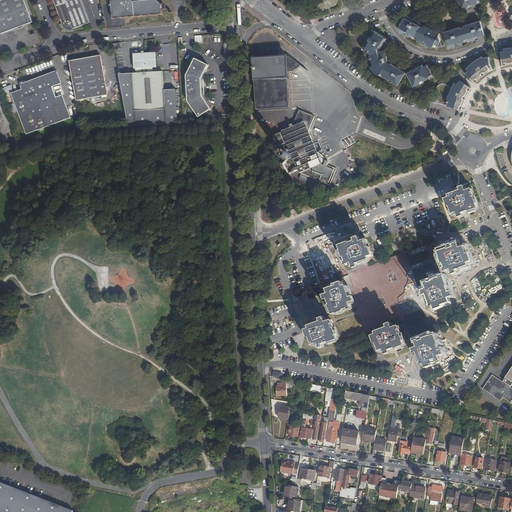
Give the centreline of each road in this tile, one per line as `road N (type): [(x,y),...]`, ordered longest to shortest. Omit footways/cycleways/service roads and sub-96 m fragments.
road 1 (residential): [(511,488),(263,443)]
road 2 (residential): [(462,155),(250,233)]
road 3 (residential): [(298,36),(387,101),(448,124),(468,141)]
road 4 (unclassified): [(250,233),(237,54)]
road 5 (unclassified): [(58,44),(234,22)]
road 6 (residential): [(423,393),(259,366)]
road 7 (residential): [(511,34),(452,57),(424,55),(397,39),(379,5)]
road 8 (unclassified): [(259,366),(250,233)]
road 9 (residential): [(511,309),(467,377),(423,393)]
